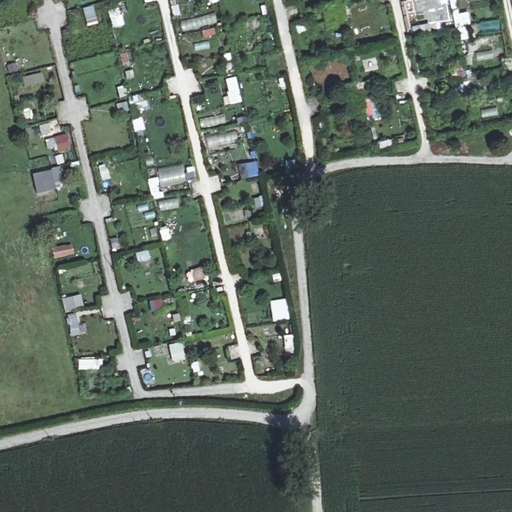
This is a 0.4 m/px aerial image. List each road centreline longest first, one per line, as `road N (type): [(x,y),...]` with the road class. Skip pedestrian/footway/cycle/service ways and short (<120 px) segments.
road 1 (track): [(254,385),(148,395),(133,383),(46,0)]
road 2 (unclassified): [(511,164),(369,163),(329,168),(298,185),(310,392),(296,427)]
road 3 (track): [(309,381),(268,388),(250,375),(162,0)]
road 4 (unclassified): [(0,442),(142,414),(255,417),(296,427)]
road 5 (track): [(281,0),(311,175)]
road 6 (track): [(396,0),(424,137),(425,149),(412,161)]
